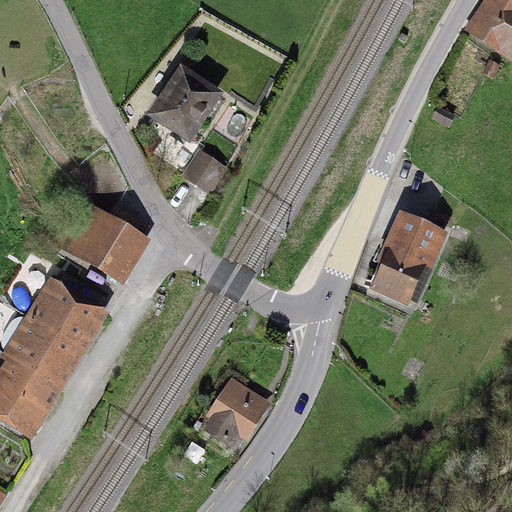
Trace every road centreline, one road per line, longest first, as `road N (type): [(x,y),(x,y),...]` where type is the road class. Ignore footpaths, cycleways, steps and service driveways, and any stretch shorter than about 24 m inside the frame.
road 1 (unclassified): [(52,0),(162,224),(238,284),(318,319)]
road 2 (tertiary): [(318,319),(401,124),(466,0)]
road 3 (track): [(197,256),(338,0)]
road 4 (tertiary): [(220,511),(282,428),(318,319)]
